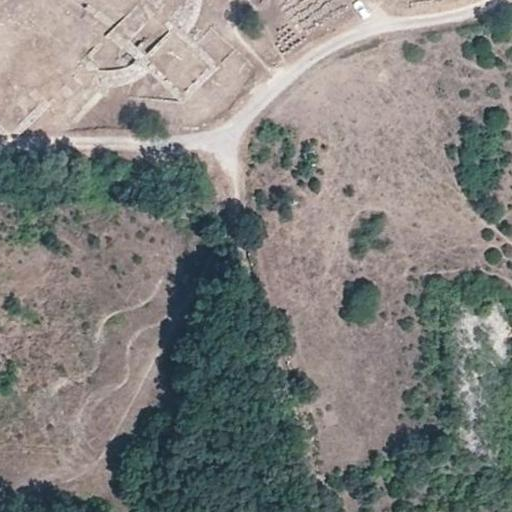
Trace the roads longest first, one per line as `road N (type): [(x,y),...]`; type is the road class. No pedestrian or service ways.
road 1 (track): [(312,511),(216,141)]
road 2 (unclassified): [(493,0),(378,27),(307,58),(216,141)]
road 3 (track): [(0,130),(216,141)]
